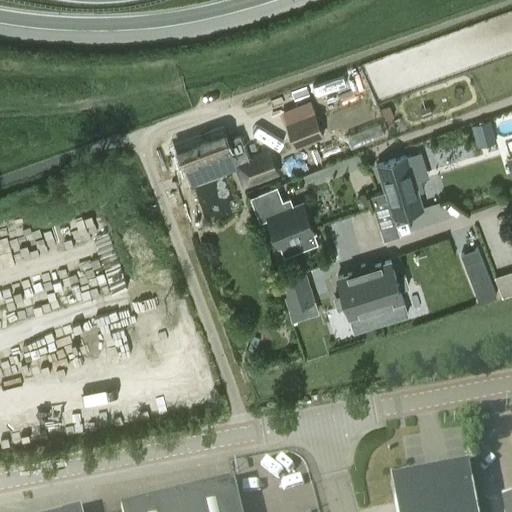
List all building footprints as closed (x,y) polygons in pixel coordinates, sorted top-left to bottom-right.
[(314,109),(286,120),(296,147),(324,136),(314,109)] [(477,148),(497,142),(491,119),(471,125),(477,148)] [(236,164),(232,152),(222,127),(178,143),(187,169),(191,181),(236,164)] [(239,161),(247,182),(275,173),(267,150),(239,161)] [(380,228),(396,223),(395,217),(423,209),(406,155),(376,164),(384,191),(370,195),(380,228)] [(277,185),(249,195),(259,222),(268,218),(279,245),(313,231),(302,203),(293,206),(290,197),(282,200),(277,185)] [(367,195),(357,199),(360,207),(370,203),(367,195)] [(373,261),(363,264),(381,322),(408,314),(400,289),(409,286),(405,275),(396,277),(391,259),(375,265),(373,261)] [(355,331),(381,322),(363,264),(352,267),(354,271),(337,276),(343,294),(334,297),(338,308),(347,305),(355,331)] [(303,274),(281,282),(290,307),(311,299),(303,274)] [(476,511),(468,469),(390,483),(395,511),(476,511)] [(240,511),(233,481),(120,509),(121,511),(240,511)] [(511,511),(511,496),(497,500),(501,499),(503,511),(511,511)]
